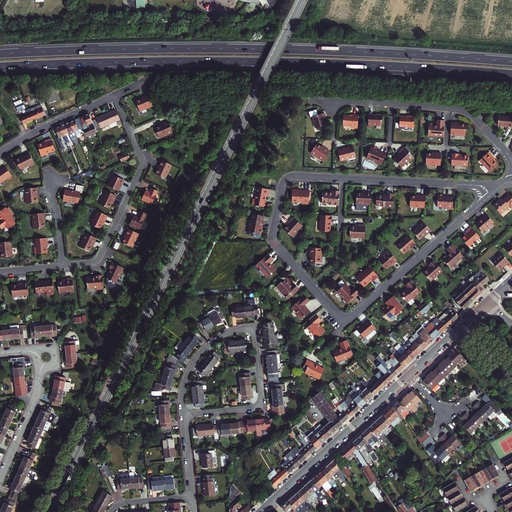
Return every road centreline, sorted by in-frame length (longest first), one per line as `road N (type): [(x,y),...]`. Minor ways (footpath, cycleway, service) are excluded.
road 1 (secondary): [(49,511),(302,0)]
road 2 (trunk): [(0,66),(196,60),(511,74)]
road 3 (trunk): [(511,61),(201,48),(0,53)]
road 4 (residential): [(490,195),(478,185),(286,178),(273,242),(344,323)]
road 5 (tertiary): [(259,511),(460,325)]
road 6 (residential): [(62,265),(97,260),(143,165),(114,95)]
road 7 (residential): [(183,414),(183,386),(203,349),(255,327),(262,406)]
road 8 (residential): [(344,323),(490,195)]
road 9 (residential): [(114,95),(0,152)]
